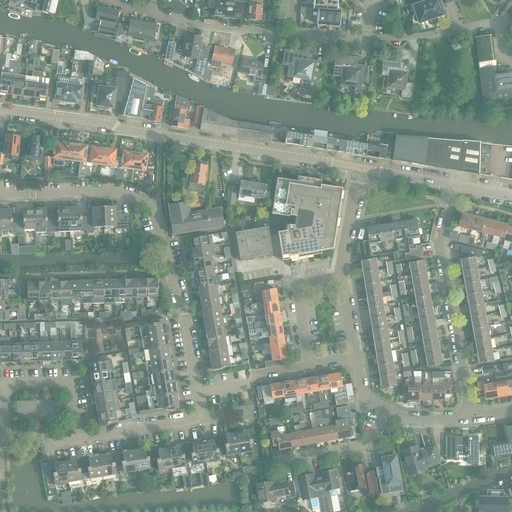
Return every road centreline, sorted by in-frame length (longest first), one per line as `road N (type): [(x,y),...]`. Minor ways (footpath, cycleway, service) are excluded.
road 1 (residential): [(201,417),(182,311),(150,205),(110,191),(0,195)]
road 2 (tertiary): [(363,168),(0,109)]
road 3 (residential): [(0,442),(6,385),(68,383),(78,439),(201,417)]
road 4 (residential): [(470,418),(437,245),(448,184)]
road 5 (residential): [(271,464),(367,443),(388,413)]
road 6 (residential): [(371,41),(495,20)]
